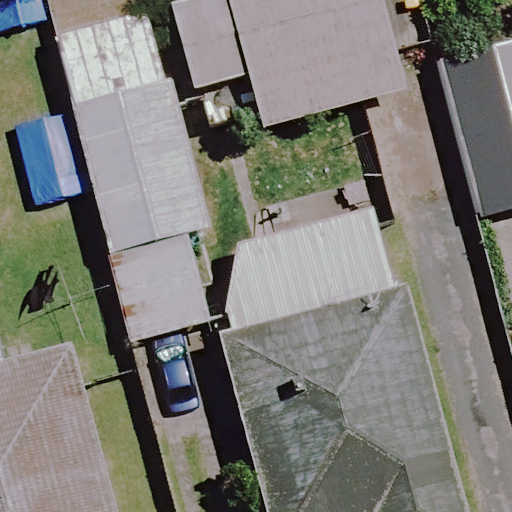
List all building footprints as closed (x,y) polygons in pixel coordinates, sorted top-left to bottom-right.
[(386,106),(358,0),(217,0),(165,13),(200,153),(386,106)] [(197,238),(141,16),(46,40),(101,262),(197,238)] [(511,217),(511,84),(436,105),(469,229),(511,217)] [(199,336),(184,268),(107,285),(121,353),(199,336)] [(447,511),(405,312),(302,334),(217,352),(251,511),(447,511)] [(104,511),(62,361),(0,378),(0,511),(104,511)]
